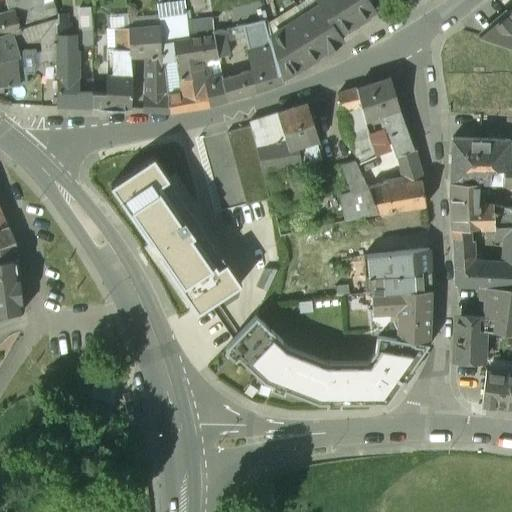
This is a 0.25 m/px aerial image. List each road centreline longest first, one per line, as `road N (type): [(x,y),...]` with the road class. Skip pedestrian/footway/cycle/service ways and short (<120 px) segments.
road 1 (residential): [(406,47),(254,109),(79,142),(37,164)]
road 2 (residential): [(406,47),(438,203),(443,303),(427,430)]
road 3 (tertiary): [(180,448),(125,284),(37,164)]
road 4 (residential): [(180,448),(427,430)]
